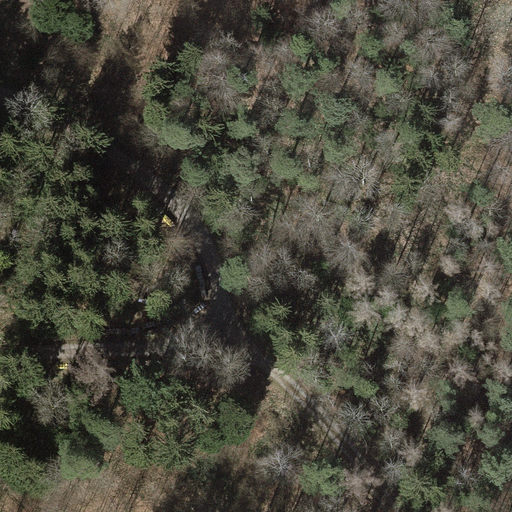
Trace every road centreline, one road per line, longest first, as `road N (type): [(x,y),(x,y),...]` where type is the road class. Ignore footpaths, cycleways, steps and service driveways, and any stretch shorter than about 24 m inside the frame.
road 1 (track): [(0,92),(58,107),(168,194),(250,347),(323,428),(380,511)]
road 2 (track): [(250,347),(62,356),(0,375)]
